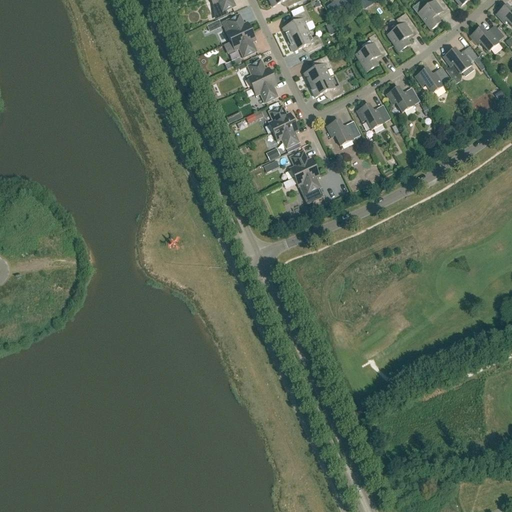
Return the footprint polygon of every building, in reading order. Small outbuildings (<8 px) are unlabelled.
[(209,0),(213,7),(218,5),(222,14),(235,8),(231,0),(209,0)] [(268,0),(273,9),(285,3),(287,8),(300,2),(298,0),(268,0)] [(443,4),(439,0),(431,0),(434,3),(418,15),(431,32),(441,24),(437,18),(442,14),(438,8),(443,4)] [(332,16),(339,11),(334,4),(326,9),(332,16)] [(511,12),(507,7),(496,16),(504,25),(507,23),(511,28),(511,12)] [(461,22),(452,9),(446,14),(455,27),(461,22)] [(283,30),(288,42),(308,33),(304,25),(310,23),(305,13),(292,19),(295,25),(283,30)] [(222,25),(226,34),(230,43),(251,33),(247,24),(244,26),(239,16),(222,25)] [(399,54),(410,47),(406,41),(412,37),(408,31),(413,27),(405,16),(397,22),(401,28),(388,37),(399,54)] [(213,25),(215,30),(221,28),(219,22),(213,25)] [(480,45),(488,54),(499,45),(498,43),(503,39),(494,28),(486,35),(481,29),(470,38),(478,47),(480,45)] [(230,43),(234,52),(239,50),(243,59),(256,53),(252,44),(256,42),(251,33),(230,43)] [(311,40),(308,33),(288,42),(294,54),(306,48),(309,54),(321,48),(317,38),(311,40)] [(367,74),(378,67),(374,61),(380,57),(376,51),(382,48),(375,37),(369,40),(373,46),(356,56),(367,74)] [(459,56),(455,51),(443,59),(450,68),(453,66),(460,76),(472,67),(470,65),(477,60),(469,49),(459,56)] [(304,76),(310,87),(329,78),(325,71),(331,68),(326,59),(314,65),(316,70),(304,76)] [(480,59),(475,62),(482,72),(487,68),(480,59)] [(238,60),(231,63),(234,68),(241,65),(238,60)] [(273,79),(268,70),(265,71),(261,62),(247,68),(252,77),(247,79),(251,89),(273,79)] [(427,71),(415,79),(422,88),(425,86),(431,96),(444,88),(443,87),(450,82),(442,70),(431,77),(427,71)] [(310,87),(315,99),(327,94),(331,101),(343,95),(340,87),(334,90),(329,78),(310,87)] [(251,89),(256,98),(260,95),(265,105),(278,99),(273,89),(277,88),(273,79),(251,89)] [(399,89),(387,97),(393,107),(396,105),(402,115),(414,107),(414,106),(419,103),(411,90),(402,96),(399,89)] [(369,106),(357,113),(362,124),(366,122),(371,132),(384,125),(384,124),(390,121),(383,107),(373,113),(369,106)] [(273,123),(268,125),(273,134),(294,124),(290,115),(286,117),(282,107),(269,114),(273,123)] [(236,123),(233,117),(226,120),(229,126),(236,123)] [(339,122),(327,129),(332,139),(335,138),(340,148),(353,141),(360,137),(353,124),(343,129),(339,122)] [(273,134),(277,143),(281,141),(286,150),(299,144),(295,135),(298,133),(294,124),(273,134)] [(276,150),(271,153),(275,160),(279,157),(276,150)] [(315,170),(311,161),(307,162),(303,153),(290,159),(294,168),(290,170),(294,180),(315,170)] [(269,166),(272,172),(279,168),(276,162),(269,166)] [(294,180),(298,189),(303,186),(307,196),(320,190),(316,180),(319,179),(315,170),(294,180)] [(346,180),(339,184),(343,192),(350,188),(346,180)] [(292,200),(304,195),(302,191),(299,192),(296,187),(288,190),(292,200)]
